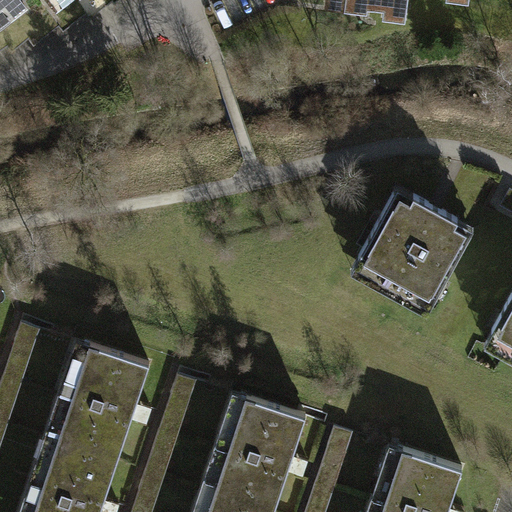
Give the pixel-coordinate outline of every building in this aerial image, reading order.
[(0,0),(0,16),(19,0),(0,0)] [(407,0),(326,0),(326,5),(346,8),(346,3),(348,3),(348,0),(367,0),(367,6),(407,10),(407,0)] [(511,191),(508,189),(497,207),(511,216),(511,191)] [(477,232),(400,190),(355,275),(432,316),(477,232)] [(511,303),(488,347),(511,359),(511,303)] [(0,451),(40,327),(23,322),(0,392),(0,451)] [(51,440),(120,462),(151,365),(83,342),(51,440)] [(154,511),(195,384),(178,379),(135,511),(154,511)] [(207,492),(267,511),(276,511),(307,417),(238,395),(207,492)] [(326,511),(352,434),(335,429),(307,511),(326,511)] [(27,511),(103,511),(120,462),(51,440),(27,511)] [(374,511),(450,511),(465,467),(397,445),(374,511)] [(200,511),(267,511),(207,492),(200,511)]
